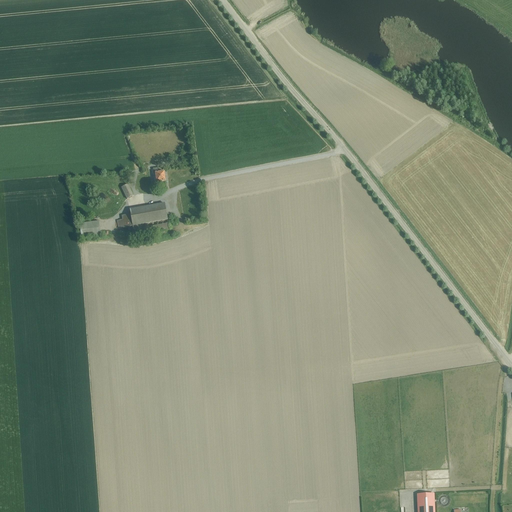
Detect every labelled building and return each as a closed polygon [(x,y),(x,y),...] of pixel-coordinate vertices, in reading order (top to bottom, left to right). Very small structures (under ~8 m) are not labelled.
[(158,168),(153,169),(154,173),(155,173),(156,182),(165,181),(164,172),(159,172),(158,168)] [(127,185),(121,188),(127,199),(133,196),(127,185)] [(169,230),(164,203),(145,207),(145,205),(141,206),(142,208),(130,210),(130,214),(121,216),(122,220),(117,221),(118,229),(132,226),(134,236),(169,230)] [(79,224),(81,239),(101,236),(99,221),(79,224)] [(434,494),(416,494),(417,511),(434,511),(434,507),(434,494)]
